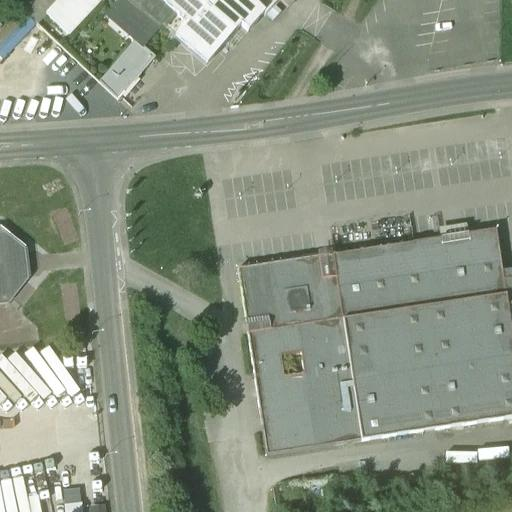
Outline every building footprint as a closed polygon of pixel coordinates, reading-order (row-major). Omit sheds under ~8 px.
[(29,0),(19,11),(36,27),(45,17),(67,38),(102,0),(29,0)] [(200,6),(192,0),(118,0),(113,7),(125,17),(119,23),(132,34),(127,39),(133,44),(141,51),(142,50),(173,15),(183,23),(184,24),(200,6)] [(192,0),(200,6),(184,24),(183,23),(174,40),(205,67),(239,28),(246,35),(262,16),(246,0),(192,0)] [(280,0),(246,0),(262,16),(263,17),(280,0)] [(125,17),(113,7),(103,18),(127,39),(132,34),(119,23),(125,17)] [(27,19),(0,47),(0,61),(1,62),(34,26),(27,19)] [(133,44),(98,85),(117,103),(154,59),(142,50),(141,51),(133,44)] [(495,231),(236,271),(265,458),(511,419),(511,280),(502,282),(495,231)] [(0,236),(0,303),(5,303),(23,280),(20,253),(0,236)]
